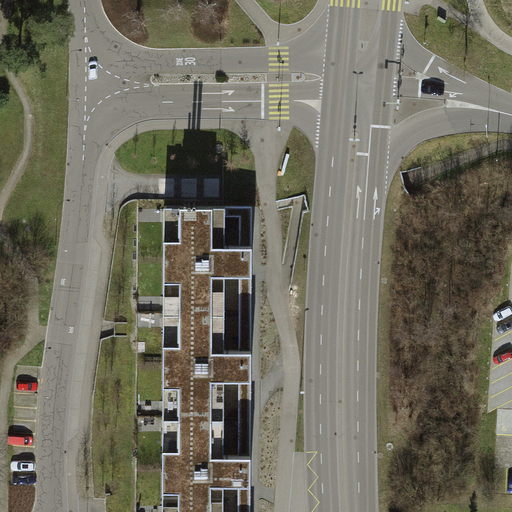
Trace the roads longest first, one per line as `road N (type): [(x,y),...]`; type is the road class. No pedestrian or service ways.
road 1 (primary): [(366,79),(343,320),(345,511)]
road 2 (residential): [(87,85),(60,333),(51,511)]
road 3 (residential): [(366,79),(87,85)]
road 4 (residential): [(511,110),(366,79)]
